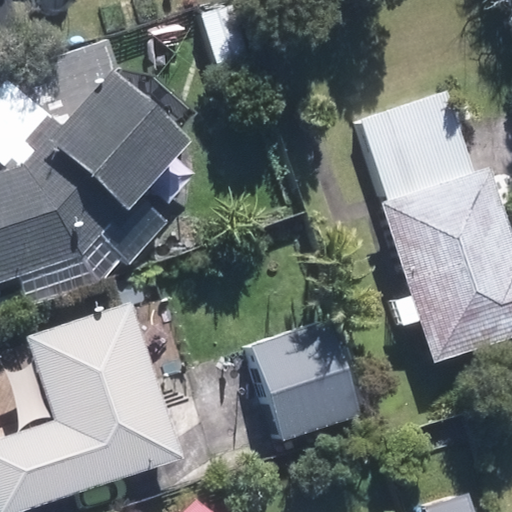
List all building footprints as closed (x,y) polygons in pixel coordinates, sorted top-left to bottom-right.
[(72,106),(12,66),(0,72),(0,165),(0,166),(43,158),(72,106)] [(0,184),(0,263),(98,227),(134,192),(186,121),(114,69),(62,140),(79,152),(0,184)] [(392,202),(437,352),(511,329),(511,207),(501,169),(482,175),(453,80),(368,106),(397,200),(392,202)] [(0,431),(0,501),(2,507),(185,439),(132,297),(34,333),(63,408),(0,431)] [(266,366),(287,438),(365,415),(344,344),(266,366)] [(487,511),(469,445),(409,461),(423,511),(487,511)] [(172,511),(244,511),(209,476),(172,511)]
